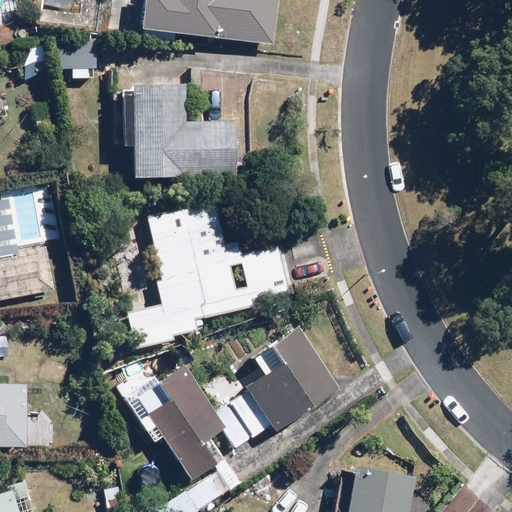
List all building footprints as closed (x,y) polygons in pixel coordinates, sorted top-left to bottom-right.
[(132,0),(129,30),(267,46),(272,0),(132,0)] [(52,40),(50,68),(90,71),(92,43),(52,40)] [(175,121),(175,85),(121,86),(123,182),(228,180),(227,120),(175,121)] [(10,247),(0,193),(0,192),(0,301),(53,292),(44,241),(10,247)] [(141,220),(157,306),(118,313),(124,348),(193,336),(191,322),(249,311),(247,301),(283,294),(274,244),(234,251),(233,245),(220,247),(212,207),(141,220)] [(258,429),(264,437),(333,387),(290,327),(257,351),(266,363),(230,388),(236,396),(212,414),(180,366),(153,384),(148,377),(116,398),(141,434),(147,430),(170,464),(183,483),(207,467),(195,448),(217,433),(230,450),(258,429)] [(20,384),(0,383),(0,448),(20,449),(20,384)] [(401,511),(409,477),(345,466),(336,511),(401,511)] [(9,511),(2,491),(0,491),(0,511),(9,511)]
